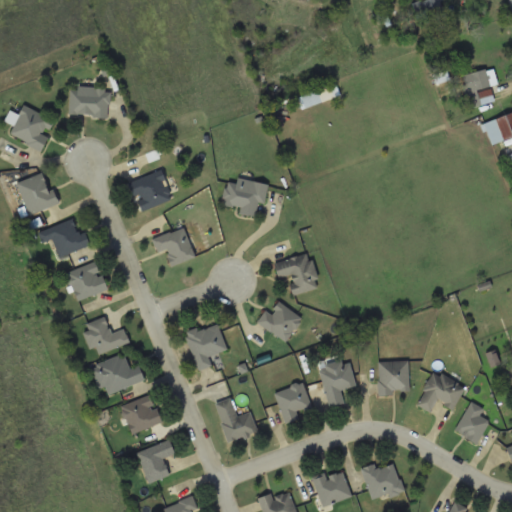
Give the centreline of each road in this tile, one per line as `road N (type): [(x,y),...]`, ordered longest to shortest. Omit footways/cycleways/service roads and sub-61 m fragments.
road 1 (residential): [(230,511),(85,156)]
road 2 (residential): [(511,490),(375,429),(218,482)]
